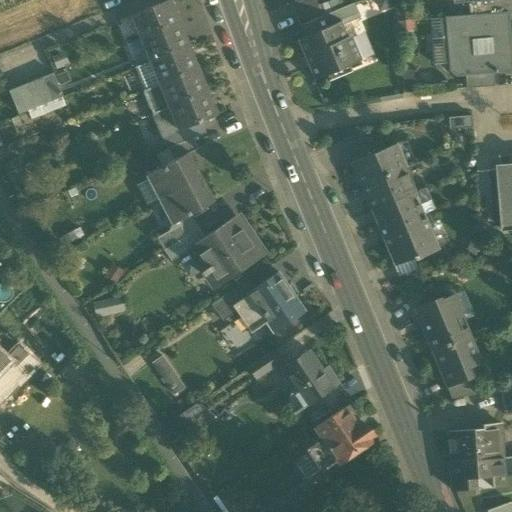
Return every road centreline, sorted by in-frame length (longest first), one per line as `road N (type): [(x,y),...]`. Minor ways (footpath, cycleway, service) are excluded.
road 1 (tertiary): [(282,133),(311,219),(444,511)]
road 2 (unclassified): [(200,511),(0,201)]
road 3 (residential): [(282,133),(511,101)]
road 4 (tertiary): [(237,0),(282,133)]
